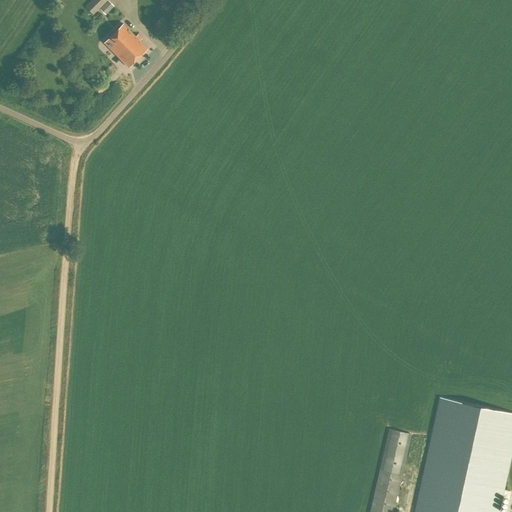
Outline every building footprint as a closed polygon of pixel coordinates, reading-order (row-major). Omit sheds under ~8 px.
[(91,0),(85,7),(93,14),(107,0),(91,0)] [(106,14),(114,6),(108,1),(100,9),(106,14)] [(129,67),(147,49),(123,24),(104,43),(129,67)] [(104,94),(113,88),(110,83),(101,89),(104,94)] [(511,416),(444,400),(416,511),(496,511),(511,446),(511,416)] [(393,511),(402,475),(412,434),(389,428),(379,469),(369,511),(393,511)]
